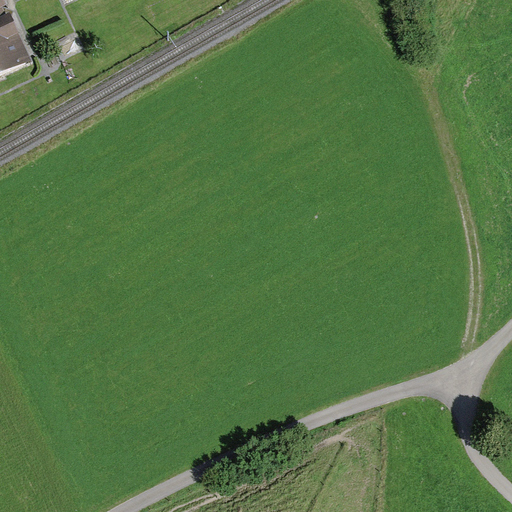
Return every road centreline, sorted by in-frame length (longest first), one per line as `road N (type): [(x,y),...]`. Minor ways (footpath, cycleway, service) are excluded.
road 1 (track): [(124,511),(188,475),(404,393),(470,377),(511,332)]
road 2 (track): [(511,492),(475,452),(465,411),(470,377)]
